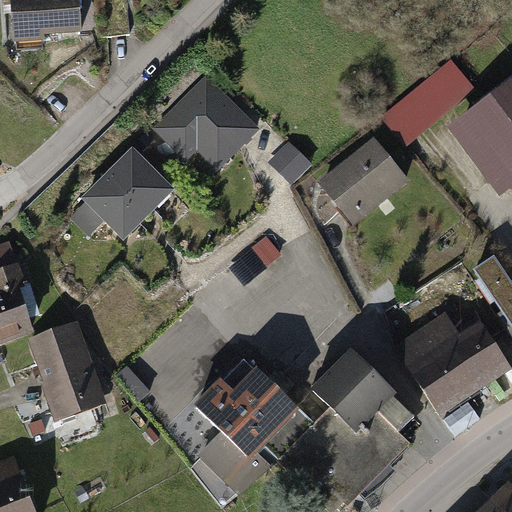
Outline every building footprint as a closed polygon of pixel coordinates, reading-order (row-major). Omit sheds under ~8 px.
[(17,0),(22,39),(97,30),(93,0),(17,0)] [(406,141),(476,84),(453,57),(384,114),(406,141)] [(206,76),(154,129),(188,162),(198,152),(219,172),(261,130),(206,76)] [(511,79),(449,127),(501,196),(511,188),(511,79)] [(288,141),(268,163),(293,186),(314,164),(288,141)] [(374,142),(322,183),(355,224),(406,183),(374,142)] [(133,148),(82,200),(85,203),(71,218),(91,237),(104,223),(124,243),(176,190),(133,148)] [(253,248),(254,249),(230,268),(245,287),(269,268),(268,267),(283,255),(267,236),(253,248)] [(511,279),(496,255),(474,269),(511,325),(511,279)] [(0,285),(0,286),(0,347),(52,332),(31,261),(0,270),(0,285)] [(401,346),(445,412),(511,367),(511,358),(488,323),(465,338),(449,315),(401,346)] [(87,323),(36,341),(65,423),(116,406),(87,323)] [(244,392),(229,377),(200,407),(223,429),(200,452),(239,491),(280,449),(343,511),(344,511),(417,439),(408,430),(423,415),(356,349),(318,389),(335,406),(316,424),(307,415),(313,409),(270,366),(244,392)] [(0,511),(36,511),(17,461),(0,467),(0,511)] [(511,511),(511,479),(478,511),(511,511)]
